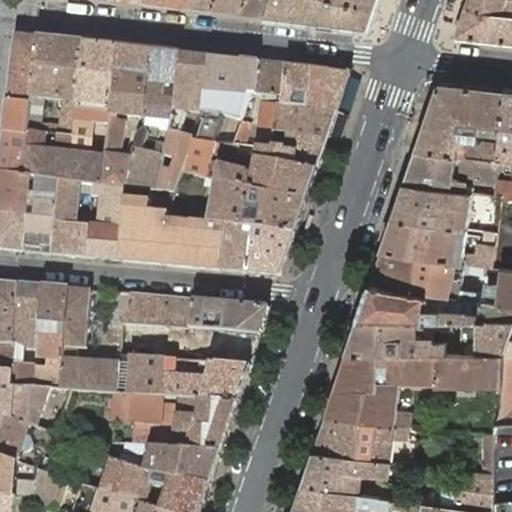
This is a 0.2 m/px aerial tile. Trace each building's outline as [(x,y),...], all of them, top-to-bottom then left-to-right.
[(192,0),(190,6),(213,9),(217,0),(192,0)] [(217,0),(213,9),(241,12),(245,0),(217,0)] [(245,0),(241,12),(267,15),(272,0),(245,0)] [(375,3),(376,0),(272,0),(267,15),(366,26),(368,25),(375,3)] [(511,0),(469,0),(467,9),(511,14),(511,0)] [(511,14),(467,9),(462,22),(457,36),(511,42),(511,14)] [(9,101),(32,104),(33,96),(40,38),(19,35),(17,36),(9,101)] [(40,38),(33,96),(44,98),(64,100),(79,101),(85,43),(40,38)] [(79,101),(77,120),(110,124),(120,46),(85,43),(79,101)] [(153,50),(120,46),(110,124),(103,185),(127,188),(133,161),(113,158),(114,154),(114,151),(119,152),(125,116),(145,118),(144,128),(146,126),(149,126),(150,118),(147,118),(147,109),(153,50)] [(183,54),(153,50),(147,109),(147,118),(150,118),(173,121),(176,109),(183,54)] [(169,140),(157,190),(177,192),(185,172),(195,141),(196,140),(186,137),(180,135),(183,129),(187,111),(199,112),(206,113),(212,57),(183,54),(176,109),(173,121),(169,140)] [(243,60),(212,57),(206,113),(203,124),(221,127),(222,123),(224,116),(243,60)] [(261,62),(243,60),(224,116),(231,118),(232,113),(241,115),(239,120),(242,121),(252,93),(257,94),(261,62)] [(289,65),(261,62),(257,94),(285,97),(289,65)] [(350,72),(289,65),(285,97),(284,105),(339,111),(352,74),(351,73),(351,72),(350,72)] [(419,149),(500,160),(503,136),(498,135),(497,141),(483,140),(480,135),(482,132),(482,131),(483,124),(504,127),(508,90),(443,83),(441,84),(419,149)] [(503,136),(500,160),(511,161),(511,90),(508,90),(504,127),(504,133),(503,136)] [(32,104),(29,130),(75,136),(77,120),(79,101),(64,100),(61,126),(42,124),(44,98),(33,96),(32,104)] [(29,136),(29,130),(32,104),(9,101),(6,132),(29,136)] [(277,132),(280,104),(264,102),(258,147),(259,147),(275,149),(276,146),(277,132)] [(339,111),(284,105),(280,104),(277,132),(288,133),(286,147),(276,146),(275,149),(259,147),(256,157),(258,157),(318,170),(339,111)] [(203,124),(206,113),(199,112),(196,122),(203,124)] [(173,121),(150,118),(149,126),(162,127),(164,130),(162,138),(169,140),(173,121)] [(75,136),(29,130),(29,136),(6,132),(1,173),(62,180),(95,184),(103,185),(110,124),(77,120),(75,136)] [(242,121),(240,129),(234,144),(240,145),(247,146),(251,124),(242,121)] [(222,123),(221,127),(219,133),(216,143),(218,143),(233,144),(234,144),(240,129),(222,123)] [(504,133),(504,127),(483,124),(482,131),(504,133)] [(133,161),(127,188),(157,190),(169,140),(162,138),(159,153),(144,150),(148,132),(142,131),(138,133),(134,157),(133,161)] [(219,133),(201,132),(198,141),(216,143),(219,133)] [(195,141),(185,172),(219,180),(222,163),(211,161),(218,143),(216,143),(198,141),(195,141)] [(240,145),(234,144),(233,144),(231,154),(239,155),(240,145)] [(247,146),(240,145),(239,155),(250,156),(252,146),(247,146)] [(500,160),(419,149),(407,182),(467,191),(468,186),(469,179),(488,182),(499,183),(498,183),(500,160)] [(222,163),(219,180),(308,201),(318,170),(258,157),(256,164),(254,175),(250,170),(222,163)] [(60,195),(62,180),(1,173),(0,177),(0,212),(28,215),(30,199),(41,200),(42,193),(60,195)] [(94,194),(95,184),(62,180),(58,218),(55,254),(87,257),(90,225),(85,224),(86,215),(80,215),(83,193),(94,194)] [(202,214),(202,221),(210,222),(229,224),(256,228),(297,232),(308,201),(219,180),(212,215),(202,214)] [(467,191),(407,182),(395,217),(463,227),(470,228),(473,204),(475,192),(467,191)] [(498,195),(498,194),(499,183),(488,182),(487,193),(498,195)] [(503,201),(511,201),(511,183),(498,183),(499,183),(498,194),(503,194),(503,201)] [(127,188),(103,185),(95,184),(94,194),(94,196),(105,197),(110,198),(107,227),(102,226),(90,225),(87,257),(120,260),(127,188)] [(105,197),(102,226),(107,227),(110,198),(105,197)] [(127,199),(120,260),(222,270),(229,224),(210,222),(202,221),(171,217),(171,214),(152,212),(153,201),(127,199)] [(0,249),(25,252),(29,215),(28,215),(0,212),(0,249)] [(25,252),(55,254),(58,218),(29,215),(25,252)] [(457,262),(463,227),(395,217),(384,251),(457,262)] [(222,270),(250,272),(256,228),(229,224),(222,270)] [(465,263),(466,253),(470,228),(463,227),(457,262),(458,262),(465,263)] [(282,275),(297,232),(256,228),(250,272),(281,276),(282,275)] [(488,238),(498,239),(499,233),(489,231),(488,238)] [(467,263),(494,267),(498,241),(485,240),(483,255),(466,253),(465,263),(467,263)] [(458,262),(457,262),(384,251),(373,284),(485,302),(485,296),(476,294),(476,293),(463,291),(453,289),(458,262)] [(463,291),(467,263),(465,263),(458,262),(453,289),(463,291)] [(511,269),(505,269),(500,304),(511,305),(511,269)] [(0,343),(17,344),(22,284),(0,281),(0,343)] [(17,344),(16,345),(23,346),(41,348),(44,322),(43,321),(46,286),(22,284),(17,344)] [(511,305),(500,304),(485,302),(373,284),(361,318),(454,319),(472,320),(511,320),(511,305)] [(39,367),(38,388),(62,389),(72,288),(46,286),(43,321),(44,322),(41,348),(41,354),(40,359),(50,359),(49,368),(39,367)] [(72,288),(62,389),(74,390),(118,394),(120,394),(123,363),(75,360),(78,356),(79,348),(88,349),(93,290),(72,288)] [(132,294),(113,292),(108,342),(123,343),(124,323),(125,323),(132,294)] [(197,300),(132,294),(125,323),(192,329),(197,300)] [(269,307),(197,300),(192,329),(261,335),(271,309),(269,307)] [(361,318),(350,351),(449,353),(448,347),(448,341),(435,341),(435,329),(454,328),(454,319),(361,318)] [(504,353),(510,338),(511,333),(511,320),(472,320),(472,326),(478,326),(478,347),(478,353),(504,353)] [(133,357),(167,359),(180,360),(204,362),(251,366),(261,335),(192,329),(125,323),(124,323),(123,343),(122,356),(133,357)] [(511,422),(511,339),(510,338),(504,353),(506,354),(503,386),(502,408),(501,412),(498,423),(511,422)] [(0,370),(14,372),(16,349),(16,345),(17,344),(0,343),(0,370)] [(13,386),(38,388),(39,367),(40,359),(41,354),(35,353),(33,367),(22,366),(23,351),(16,349),(14,372),(13,386)] [(350,351),(328,416),(410,426),(412,412),(407,411),(398,410),(399,398),(401,383),(437,383),(436,385),(503,386),(506,354),(504,353),(478,353),(449,353),(350,351)] [(130,395),(164,397),(167,359),(133,357),(132,364),(130,395)] [(167,359),(164,397),(174,397),(180,398),(239,401),(251,366),(204,362),(200,378),(178,375),(180,360),(167,359)] [(120,394),(130,395),(132,364),(123,363),(120,394)] [(0,391),(12,391),(13,386),(14,372),(0,370),(0,391)] [(12,391),(0,391),(0,414),(33,426),(55,432),(60,433),(65,417),(68,409),(74,390),(62,389),(38,388),(13,386),(12,391)] [(174,397),(164,397),(130,395),(120,394),(118,394),(115,420),(161,424),(159,440),(146,438),(146,446),(147,446),(153,447),(222,452),(239,401),(180,398),(174,397)] [(29,437),(33,426),(0,414),(0,456),(19,463),(20,463),(24,452),(25,452),(26,452),(27,453),(28,453),(29,453),(30,452),(31,452),(32,451),(32,450),(33,449),(34,445),(34,444),(34,443),(34,442),(34,441),(34,440),(34,439),(33,439),(32,438),(31,437),(30,437),(29,437)] [(328,416),(316,452),(391,462),(394,439),(408,440),(410,426),(328,416)] [(483,450),(484,472),(496,474),(496,434),(483,433),(483,450)] [(146,446),(146,438),(134,437),(133,445),(146,446)] [(94,452),(98,441),(91,440),(89,448),(91,452),(94,452)] [(211,484),(222,452),(153,447),(147,446),(147,452),(151,452),(147,470),(211,484)] [(316,452),(304,486),(359,493),(362,474),(390,478),(391,462),(316,452)] [(0,456),(0,496),(16,498),(17,483),(18,475),(19,463),(0,456)] [(28,465),(40,469),(43,470),(45,461),(36,457),(35,461),(30,460),(28,465)] [(53,474),(57,463),(46,459),(45,461),(43,470),(53,474)] [(111,459),(102,489),(132,499),(131,500),(167,511),(201,511),(211,484),(147,470),(146,471),(111,459)] [(20,463),(19,463),(18,475),(25,476),(27,465),(20,463)] [(18,498),(36,499),(40,469),(28,465),(27,465),(25,476),(24,483),(17,483),(16,498),(18,498)] [(61,510),(71,480),(53,474),(43,470),(40,469),(36,499),(36,501),(61,510)] [(496,511),(496,502),(496,474),(484,472),(460,469),(455,506),(496,511)] [(495,511),(496,511),(455,506),(441,504),(432,503),(359,493),(304,486),(294,511),(379,511),(380,505),(423,511),(422,511),(495,511)] [(167,511),(131,500),(132,499),(102,489),(93,511),(167,511)] [(433,495),(432,503),(441,504),(442,496),(433,495)] [(0,511),(15,511),(16,507),(18,498),(16,498),(0,496),(0,511)] [(16,507),(35,508),(36,501),(36,499),(18,498),(16,507)] [(511,511),(511,500),(496,502),(496,511),(495,511),(511,511)]
